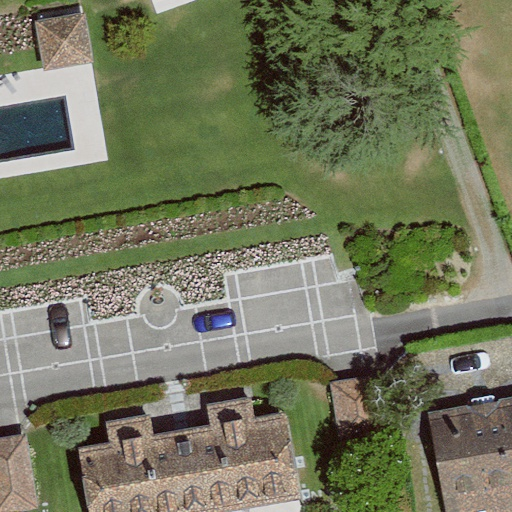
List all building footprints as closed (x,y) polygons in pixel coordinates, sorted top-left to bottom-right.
[(44,62),(86,62),(85,27),(44,27),(44,62)] [(366,373),(319,380),(327,437),(374,430),(366,373)] [(65,447),(77,511),(218,511),(293,498),(277,408),(244,414),(240,392),(195,400),(199,423),(143,433),(139,412),(94,421),(98,441),(65,447)] [(511,395),(418,410),(435,511),(475,505),(475,511),(501,511),(511,510),(511,395)] [(0,510),(25,506),(15,435),(0,437),(0,510)]
